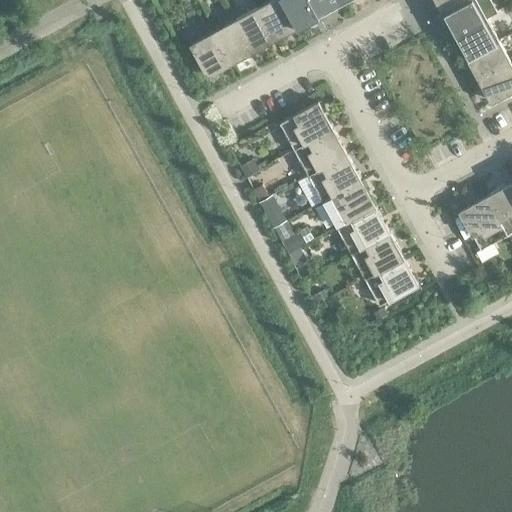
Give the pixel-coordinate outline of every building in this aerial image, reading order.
[(297,25),(283,0),(269,0),(258,6),(275,37),(297,25)] [(319,13),(312,0),(283,0),(297,25),(319,13)] [(341,1),(340,0),(312,0),(319,13),(341,1)] [(463,0),(436,0),(443,11),(463,0)] [(491,0),(463,0),(443,11),(455,33),(486,16),(497,11),(491,0)] [(275,37),(258,6),(235,18),(252,50),(275,37)] [(498,39),(486,16),(455,33),(467,56),(498,39)] [(252,50),(235,18),(213,31),(230,62),(252,50)] [(230,62),(213,31),(191,43),(208,74),(230,62)] [(510,61),(498,39),(467,56),(479,78),(510,61)] [(511,89),(511,63),(510,61),(479,78),(491,101),(511,89)] [(332,126),(318,100),(280,121),(294,147),(332,126)] [(347,153),(332,126),(294,147),(308,174),(347,153)] [(361,179),(347,153),(308,174),(323,200),(361,179)] [(247,175),(259,169),(253,157),(240,163),(247,175)] [(375,205),(361,179),(323,200),(337,226),(375,205)] [(270,194),(263,181),(253,186),(260,199),(270,194)] [(511,231),(511,181),(486,195),(507,234),(511,231)] [(507,234),(486,195),(460,210),(481,248),(507,234)] [(274,226),(287,219),(277,199),(264,206),(274,226)] [(389,231),(375,205),(337,226),(351,252),(389,231)] [(283,240),(289,252),(301,246),(308,242),(301,230),(283,240)] [(404,257),(389,231),(351,252),(366,278),(404,257)] [(289,252),(296,264),(307,257),(301,246),(289,252)] [(418,283),(404,257),(366,278),(380,304),(418,283)] [(324,289),(314,294),(319,302),(328,297),(324,289)] [(388,314),(383,306),(373,311),(377,320),(388,314)]
